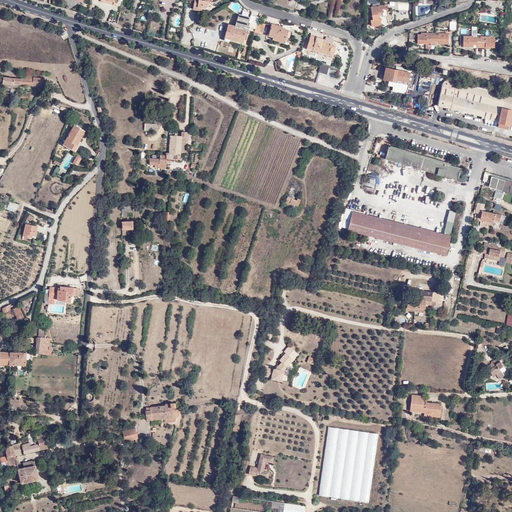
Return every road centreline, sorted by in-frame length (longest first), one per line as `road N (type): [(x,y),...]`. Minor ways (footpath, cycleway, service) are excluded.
road 1 (unclassified): [(103,159),(78,419)]
road 2 (unclassified): [(103,159),(64,204),(39,286),(0,305)]
road 3 (primary): [(72,20),(246,72)]
road 4 (primary): [(348,107),(511,156)]
road 5 (primary): [(511,147),(350,100)]
road 6 (residential): [(246,0),(352,37),(356,82)]
road 7 (unclassified): [(72,20),(103,159)]
road 8 (residential): [(511,72),(374,48)]
road 9 (unknown): [(91,106),(40,97),(21,141),(1,162)]
